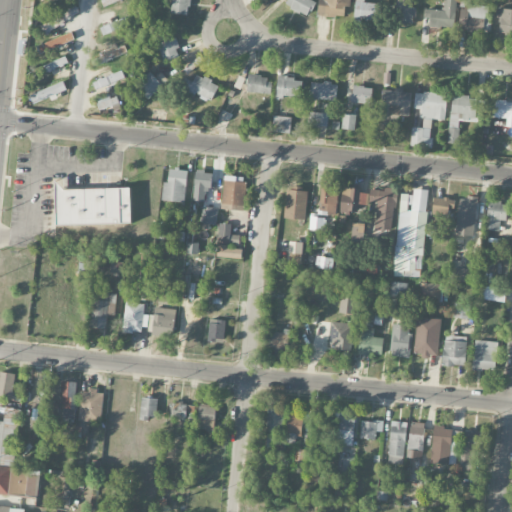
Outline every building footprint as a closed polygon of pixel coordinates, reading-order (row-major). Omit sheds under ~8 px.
[(185,16),(188,0),(171,0),(169,13),(185,16)] [(308,16),(315,0),(288,0),(286,6),(308,16)] [(350,0),(325,0),(324,0),(318,0),(318,15),(344,17),(345,7),(351,7),(350,0)] [(364,0),(355,0),(355,19),(380,21),(381,4),(365,3),(364,0)] [(415,0),(408,0),(396,0),(395,24),(414,24),(415,0)] [(427,27),(456,28),(456,0),(444,0),(444,10),(427,10),(427,27)] [(461,2),(458,28),(490,31),(493,6),(461,2)] [(41,27),(47,35),(80,12),(74,3),(41,27)] [(511,33),(511,8),(497,8),(496,17),(500,17),(499,32),(511,33)] [(127,27),(125,19),(100,27),(103,35),(127,27)] [(156,36),(164,62),(179,57),(176,49),(178,48),(172,31),(156,36)] [(37,43),(40,52),(74,43),(72,34),(37,43)] [(128,53),(125,46),(91,59),(94,66),(128,53)] [(68,62),(65,56),(45,66),(48,73),(68,62)] [(93,82),(96,91),(125,78),(122,70),(93,82)] [(147,95),(161,84),(154,75),(140,87),(147,95)] [(219,85),(196,75),(193,81),(188,79),(184,89),(212,101),(219,85)] [(271,94),(272,77),(248,76),(247,93),(271,94)] [(277,96),(301,97),(302,78),(277,77),(277,96)] [(30,95),(34,105),(67,91),(63,82),(30,95)] [(311,82),(311,99),(336,100),(337,83),(311,82)] [(373,87),(353,86),(351,102),(371,104),(373,87)] [(412,93),(386,90),(383,113),(409,117),(412,93)] [(445,120),(447,94),(415,92),(414,109),(422,110),(421,129),(412,128),(411,146),(430,147),(431,119),(445,120)] [(117,95),(97,98),(99,109),(119,106),(117,95)] [(448,143),(458,144),(459,120),(480,121),(482,97),(451,95),(448,143)] [(511,101),(497,99),(495,117),(507,118),(507,126),(511,126),(511,101)] [(328,127),(328,113),(310,112),(309,126),(328,127)] [(356,115),(343,114),(342,129),(355,130),(356,115)] [(272,132),(290,133),(291,117),(273,116),(272,132)] [(188,170),(170,168),(169,182),(164,182),(162,200),(184,203),(188,170)] [(210,172),(195,171),(194,201),(209,202),(210,172)] [(130,188),(62,190),(62,181),(55,181),(57,225),(131,223),(130,188)] [(246,182),(223,181),(222,210),(245,210),(246,182)] [(321,183),(320,213),(337,214),(338,184),(321,183)] [(396,190),(370,187),(369,203),(377,203),(375,229),(393,231),(396,190)] [(369,191),(342,188),(340,212),(358,214),(359,205),(368,205),(369,191)] [(428,190),(413,189),(411,214),(409,214),(408,233),(397,233),(394,276),(421,278),(428,190)] [(285,218),(306,218),(307,191),(285,190),(285,218)] [(475,235),(477,197),(458,196),(456,234),(475,235)] [(453,199),(434,197),(432,215),(451,217),(453,199)] [(499,230),(500,220),(507,220),(508,203),(487,202),(485,230),(499,230)] [(216,225),(218,209),(203,207),(201,223),(216,225)] [(309,230),(323,231),(324,218),(310,217),(309,230)] [(231,235),(232,224),(219,224),(218,245),(239,246),(239,236),(231,235)] [(436,236),(436,224),(426,225),(426,236),(436,236)] [(363,228),(353,227),(352,242),(363,243),(363,228)] [(290,253),(302,253),(302,245),(298,245),(298,243),(291,242),(290,253)] [(242,249),(218,247),(217,257),(242,259),(242,249)] [(122,274),(123,262),(111,261),(111,273),(122,274)] [(477,281),(477,268),(452,268),(452,280),(477,281)] [(408,284),(392,281),(389,295),(406,298),(408,284)] [(440,303),(441,284),(421,283),(420,302),(440,303)] [(482,299),(505,301),(506,287),(484,285),(482,299)] [(106,328),(107,316),(115,316),(116,292),(93,291),(92,328),(106,328)] [(355,299),(341,297),(339,313),(354,314),(355,299)] [(469,319),(470,303),(455,302),(453,317),(469,319)] [(144,303),(124,303),(123,332),(143,333),(144,303)] [(174,337),(175,309),(154,308),(153,336),(174,337)] [(414,356),(439,357),(440,319),(416,318),(414,356)] [(208,342),(224,342),(225,320),(209,320),(208,342)] [(329,348),(351,351),(354,323),(332,321),(329,348)] [(410,325),(392,325),(391,357),(409,357),(410,325)] [(361,328),(358,353),(381,356),(384,338),(373,337),(374,330),(361,328)] [(288,350),(290,332),(272,330),(270,347),(288,350)] [(466,336),(444,336),(443,365),(465,366),(466,336)] [(472,368),(495,371),(499,342),(476,339),(472,368)] [(19,393),(13,392),(15,374),(0,372),(0,398),(18,401),(19,393)] [(75,418),(76,382),(62,381),(61,418),(75,418)] [(103,391),(80,390),(79,421),(101,422),(103,391)] [(140,418),(157,419),(157,398),(141,398),(140,418)] [(170,420),(187,420),(188,404),(170,403),(170,420)] [(215,430),(216,406),(199,405),(198,429),(215,430)] [(0,421),(0,464),(15,466),(19,409),(5,408),(4,422),(0,421)] [(274,434),(282,434),(283,410),(267,410),(266,445),(274,445),(274,434)] [(301,436),(304,413),(288,412),(286,435),(301,436)] [(352,446),(355,420),(339,418),(336,444),(352,446)] [(376,440),(376,432),(383,432),(383,422),(361,421),(360,439),(376,440)] [(405,464),(406,422),(390,421),(389,464),(405,464)] [(424,423),(409,422),(408,458),(422,459),(424,423)] [(456,465),(460,430),(434,427),(431,463),(456,465)] [(461,470),(475,471),(477,450),(487,451),(489,430),(464,428),(461,470)] [(338,473),(354,474),(355,458),(338,457),(338,473)] [(40,471),(0,466),(0,493),(37,498),(40,471)]
